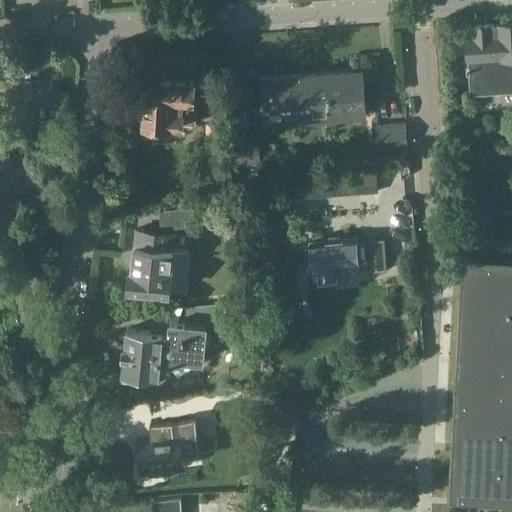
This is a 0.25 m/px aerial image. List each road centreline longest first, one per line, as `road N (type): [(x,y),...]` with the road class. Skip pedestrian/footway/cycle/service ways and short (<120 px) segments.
road 1 (residential): [(51,511),(98,28)]
road 2 (residential): [(98,28),(511,3)]
